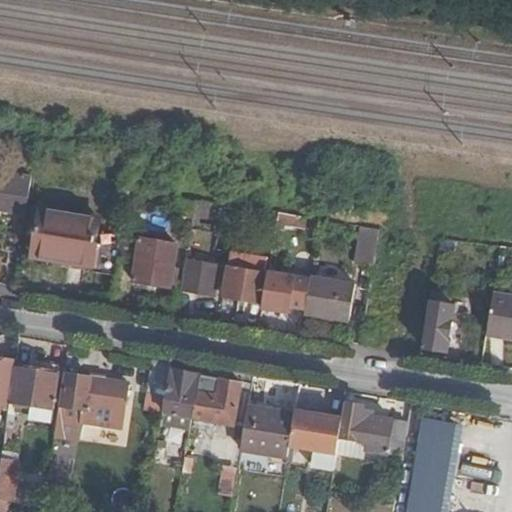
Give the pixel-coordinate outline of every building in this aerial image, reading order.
[(0,173),(0,202),(13,205),(13,210),(27,213),(33,178),(0,173)] [(180,214),(194,217),(197,201),(183,200),(180,214)] [(197,201),(194,217),(209,220),(212,205),(197,201)] [(100,220),(41,210),(33,254),(90,264),(94,243),(97,243),(100,220)] [(362,257),(378,260),(383,231),(367,228),(362,257)] [(125,234),(120,255),(139,259),(135,281),(171,286),(177,243),(125,234)] [(222,265),(191,260),(186,289),(217,294),(222,265)] [(229,267),(224,296),(265,302),(270,273),(229,267)] [(265,302),(264,306),(281,309),(282,303),(309,308),(312,282),(295,279),(296,277),(270,273),(265,302)] [(309,308),(307,315),(354,322),(361,285),(313,277),(312,282),(309,308)] [(511,296),(494,293),(487,333),(511,337),(511,296)] [(413,301),(376,294),(371,324),(401,329),(403,317),(410,318),(413,301)] [(431,301),(423,348),(448,352),(448,346),(450,337),(462,339),(468,307),(431,301)] [(450,337),(448,346),(461,347),(462,339),(450,337)] [(0,404),(8,406),(14,362),(0,359),(0,404)] [(147,392),(167,396),(170,371),(171,364),(152,361),(147,392)] [(14,402),(30,406),(52,410),(58,373),(20,365),(14,402)] [(165,409),(195,415),(202,377),(170,371),(167,396),(165,409)] [(68,374),(63,405),(60,405),(56,436),(77,440),(80,422),(121,428),(128,384),(68,374)] [(202,377),(195,415),(235,422),(242,384),(202,377)] [(366,449),(401,454),(407,422),(372,416),(373,410),(364,409),(364,404),(349,402),(351,394),(346,393),(342,420),(335,466),(342,466),(347,440),(366,444),(366,449)] [(52,410),(30,406),(28,418),(49,422),(52,410)] [(242,450),(288,458),(295,415),(249,408),(242,450)] [(334,470),(335,466),(342,420),(295,412),(295,415),(288,458),(287,463),(313,467),(334,470)] [(441,511),(457,427),(427,422),(411,511),(441,511)] [(191,437),(184,470),(199,474),(202,463),(198,462),(201,439),(191,437)] [(160,440),(156,463),(168,465),(172,447),(165,446),(165,442),(160,440)] [(0,499),(11,501),(46,511),(48,496),(17,488),(21,463),(3,461),(0,480),(0,482),(0,499)] [(222,492),(238,495),(242,466),(225,464),(222,492)] [(311,484),(332,487),(334,470),(313,467),(311,484)] [(0,509),(7,511),(11,501),(0,499),(0,509)]
